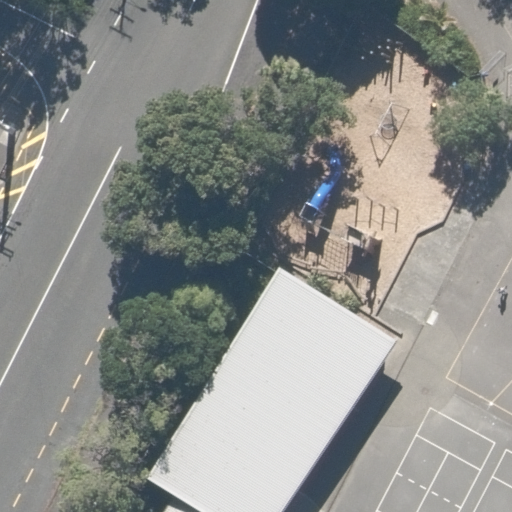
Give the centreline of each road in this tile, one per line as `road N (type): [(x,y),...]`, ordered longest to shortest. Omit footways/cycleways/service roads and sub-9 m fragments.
road 1 (residential): [(149,75),(0,365)]
road 2 (residential): [(149,75),(0,1)]
